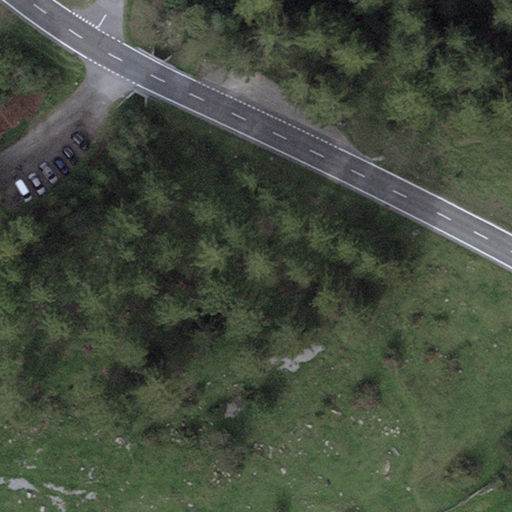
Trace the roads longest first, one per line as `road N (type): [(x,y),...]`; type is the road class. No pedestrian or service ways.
road 1 (primary): [(511,250),(90,40)]
road 2 (track): [(112,52),(84,98),(0,162)]
